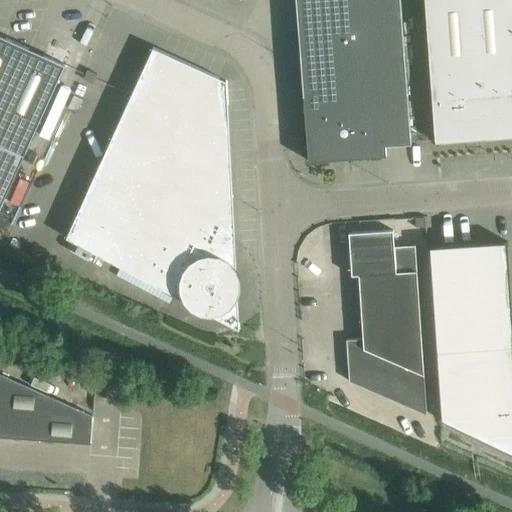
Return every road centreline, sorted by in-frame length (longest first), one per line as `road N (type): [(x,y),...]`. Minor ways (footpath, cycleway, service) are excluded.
road 1 (unclassified): [(273,212),(259,68),(227,39),(139,0)]
road 2 (unclassified): [(280,468),(284,384),(273,212)]
road 3 (unclassified): [(273,212),(511,193)]
